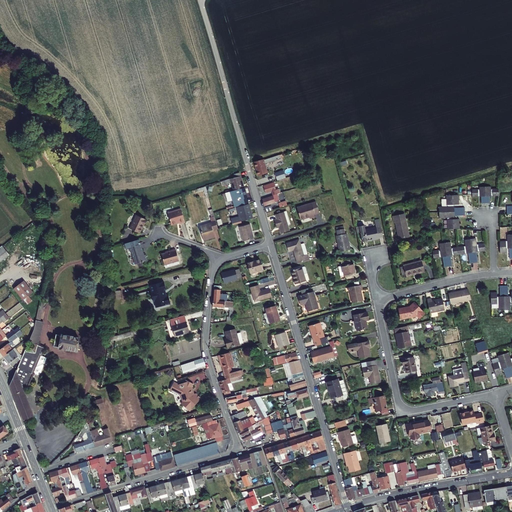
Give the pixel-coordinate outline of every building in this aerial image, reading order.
[(199,79),(192,94),(198,97),(206,83),(199,79)] [(355,133),(336,138),(338,146),(341,145),(340,142),(356,137),(355,133)] [(254,163),(259,177),(268,174),(265,166),(281,161),(280,157),(264,162),(264,160),(254,163)] [(223,187),(231,185),(233,192),(244,189),(241,178),(221,183),(223,187)] [(276,186),(262,190),(264,196),(278,192),(276,186)] [(472,197),(481,196),(481,203),(488,203),(488,196),(498,195),(498,188),(490,189),(490,186),(478,187),(478,189),(471,189),(472,197)] [(207,187),(194,191),(196,195),(204,193),(206,201),(211,200),(207,187)] [(233,202),(235,208),(238,207),(248,204),(244,189),(233,192),(226,194),(227,198),(229,203),(233,202)] [(439,219),(447,219),(448,230),(459,229),(459,219),(453,219),(453,216),(464,216),(463,207),(452,208),(452,205),(457,204),(457,196),(445,196),(446,207),(438,207),(439,219)] [(263,201),(265,207),(276,204),(274,197),(267,200),(263,201)] [(316,203),(297,209),(301,220),(311,217),(312,220),(317,218),(315,215),(320,213),(316,203)] [(232,219),(233,225),(252,219),(248,204),(238,207),(240,212),(237,213),(238,217),(232,219)] [(181,209),(168,213),(172,225),(179,223),(180,225),(185,223),(181,209)] [(279,225),(281,233),(290,231),(284,211),(275,214),(277,219),(274,220),(276,226),(279,225)] [(395,224),(399,239),(409,237),(404,215),(393,217),(394,224),(395,224)] [(149,221),(139,217),(134,230),(143,233),(146,226),(147,226),(149,221)] [(211,224),(200,227),(204,241),(214,238),(212,231),(219,229),(215,217),(211,218),(210,219),(211,224)] [(253,224),(242,227),(246,241),(257,238),(253,224)] [(374,229),(364,231),(366,242),(377,240),(377,238),(382,237),(379,225),(374,226),(374,229)] [(341,237),(344,253),(354,251),(351,235),(349,235),(348,231),(341,233),(342,237),(341,237)] [(507,242),(500,242),(500,253),(505,253),(505,249),(509,249),(509,259),(511,258),(511,234),(507,235),(507,242)] [(477,264),(476,254),(485,253),(484,246),(477,247),(476,240),(465,242),(466,248),(451,250),(450,243),(439,245),(440,251),(433,252),(434,259),(443,258),(444,269),(451,268),(450,257),(468,255),(469,265),(477,264)] [(290,252),(294,265),(306,261),(304,257),(300,258),(295,242),(283,245),(285,253),(290,252)] [(128,252),(129,252),(133,264),(145,261),(142,249),(140,250),(137,244),(126,247),(128,252)] [(5,247),(0,251),(0,264),(11,255),(5,247)] [(169,252),(163,253),(166,265),(180,261),(177,251),(170,253),(169,252)] [(266,269),(263,259),(250,263),(253,272),(266,269)] [(404,267),(407,277),(424,272),(421,262),(404,267)] [(345,277),(345,278),(355,275),(353,265),(343,268),(339,269),(341,278),(345,277)] [(292,271),(296,285),(307,282),(303,268),(292,271)] [(239,282),(236,272),(230,274),(230,275),(227,275),(221,277),(221,278),(224,286),(239,282)] [(158,300),(160,306),(174,302),(172,295),(170,295),(168,289),(170,288),(168,281),(154,284),(156,291),(154,292),(156,300),(158,300)] [(26,282),(15,290),(24,302),(35,294),(26,282)] [(511,289),(511,290),(511,294),(508,294),(508,284),(500,284),(500,294),(496,294),(496,290),(491,290),(492,302),(499,302),(499,308),(511,308),(510,301),(511,301),(511,289)] [(263,289),(262,285),(254,288),(258,301),(275,296),(273,288),(262,291),(261,289),(263,289)] [(349,287),(352,303),(362,301),(360,291),(362,290),(361,285),(349,287)] [(222,290),(216,289),(215,303),(229,303),(229,297),(221,297),(222,290)] [(307,304),(309,311),(320,308),(316,291),(301,296),(303,305),(307,304)] [(448,294),(451,305),(468,301),(466,291),(461,292),(461,291),(448,294)] [(427,299),(430,313),(444,310),(441,298),(437,299),(438,300),(432,302),(431,298),(427,299)] [(229,303),(215,303),(214,311),(225,310),(225,312),(229,312),(235,311),(235,303),(229,303)] [(408,310),(398,312),(401,323),(416,318),(419,321),(425,315),(412,304),(408,310)] [(267,310),(272,324),(281,321),(277,307),(267,310)] [(367,313),(354,316),(357,331),(368,329),(366,322),(369,321),(367,313)] [(182,317),(163,322),(168,339),(187,334),(182,317)] [(310,328),(315,344),(325,341),(321,325),(310,328)] [(395,330),(399,349),(410,346),(406,327),(395,330)] [(104,339),(104,344),(135,335),(134,331),(104,339)] [(240,347),(236,331),(226,334),(228,343),(226,344),(228,350),(240,347)] [(289,343),(286,332),(276,336),(279,346),(289,343)] [(50,342),(54,343),(53,347),(61,349),(61,351),(68,352),(68,350),(76,351),(77,347),(80,347),(81,343),(77,343),(78,338),(70,336),(70,334),(64,333),(64,335),(56,334),(55,338),(51,338),(50,342)] [(11,384),(24,419),(33,416),(23,387),(27,385),(28,386),(33,373),(32,372),(41,350),(37,348),(39,344),(29,340),(19,364),(11,384)] [(355,351),(357,360),(368,358),(366,349),(368,348),(367,342),(345,347),(347,353),(355,351)] [(7,348),(0,353),(0,355),(3,360),(12,353),(7,348)] [(313,354),(316,365),(336,359),(333,349),(313,354)] [(12,353),(3,360),(11,370),(19,364),(12,353)] [(221,362),(222,362),(225,372),(235,369),(231,354),(219,357),(221,362)] [(281,367),(301,360),(299,354),(287,357),(288,358),(288,359),(282,361),(282,363),(280,363),(280,364),(281,367)] [(494,366),(497,377),(502,376),(501,371),(504,370),(507,381),(511,379),(511,370),(511,368),(511,367),(511,360),(511,361),(509,355),(499,358),(500,364),(494,366)] [(405,366),(407,374),(417,372),(414,358),(401,361),(403,367),(405,366)] [(197,361),(182,366),(183,372),(199,367),(197,361)] [(295,376),(306,372),(302,361),(292,364),(295,376)] [(368,378),(370,386),(379,384),(374,361),(360,364),(363,379),(368,378)] [(470,380),(466,363),(462,364),(463,368),(453,370),(455,375),(449,377),(451,387),(459,386),(458,382),(470,380)] [(275,385),(270,369),(268,370),(271,381),(265,383),(266,387),(275,385)] [(486,370),(473,372),(476,384),(489,381),(486,370)] [(244,376),(243,374),(220,380),(225,392),(231,390),(229,383),(232,382),(232,380),(244,376)] [(294,391),(310,386),(307,376),(300,378),(301,380),(302,380),(302,383),(293,386),(294,391)] [(440,382),(439,377),(431,378),(433,384),(424,386),(425,394),(429,393),(430,397),(435,396),(434,392),(437,391),(438,396),(445,394),(444,390),(442,390),(441,386),(437,387),(437,383),(440,382)] [(182,401),(180,403),(189,411),(201,398),(196,392),(194,393),(191,387),(193,382),(185,379),(184,382),(178,384),(174,381),(169,389),(175,393),(177,392),(178,391),(182,401)] [(329,384),(334,399),(344,396),(340,381),(329,384)] [(291,388),(290,382),(280,384),(281,390),(291,388)] [(300,398),(312,395),(310,389),(297,393),(289,394),(291,399),(300,398)] [(233,397),(232,393),(226,394),(228,403),(239,401),(239,400),(243,398),(243,395),(233,397)] [(375,403),(377,411),(387,409),(384,395),(370,398),(372,404),(375,403)] [(253,405),(260,418),(256,420),(253,415),(250,418),(252,422),(254,425),(258,422),(263,419),(266,417),(256,398),(238,404),(240,409),(253,405)] [(291,403),(288,404),(292,417),(297,434),(306,431),(304,425),(306,424),(304,418),(307,417),(307,418),(317,415),(315,409),(298,414),(295,405),(294,406),(292,402),(291,403)] [(248,415),(246,410),(232,416),(239,432),(245,429),(240,418),(248,415)] [(453,426),(450,412),(441,414),(445,428),(453,426)] [(475,412),(461,415),(464,427),(478,424),(478,425),(486,424),(483,415),(477,416),(475,412)] [(197,419),(199,426),(200,425),(211,422),(209,416),(197,419)] [(269,416),(266,417),(263,419),(267,433),(274,431),(269,416)] [(288,418),(291,429),(290,429),(291,435),(297,434),(292,417),(288,418)] [(281,418),(276,420),(282,438),(287,437),(285,431),(281,418)] [(346,421),(335,424),(337,430),(347,427),(346,421)] [(218,437),(213,422),(211,422),(200,425),(204,441),(210,439),(212,444),(218,442),(217,437),(218,437)] [(254,425),(252,426),(240,433),(245,441),(253,436),(254,438),(260,435),(259,433),(260,433),(259,431),(252,435),(249,430),(260,424),(258,422),(254,425)] [(428,422),(408,426),(411,441),(420,439),(419,436),(431,433),(428,422)] [(437,431),(444,429),(442,423),(435,425),(437,431)] [(0,438),(1,438),(2,440),(12,432),(6,425),(0,429),(0,438)] [(377,428),(381,446),(391,443),(387,426),(377,428)] [(84,432),(83,435),(86,448),(95,445),(90,427),(87,428),(88,431),(84,432)] [(92,428),(92,427),(90,427),(95,445),(102,442),(100,435),(97,436),(94,428),(92,428)] [(322,448),(323,451),(328,449),(323,430),(317,432),(320,442),(322,441),(323,446),(321,446),(322,448)] [(479,444),(483,443),(484,447),(498,444),(497,437),(495,437),(493,430),(477,432),(479,444)] [(354,446),(349,431),(338,434),(339,438),(340,438),(344,449),(354,446)] [(310,434),(314,444),(320,442),(317,432),(310,434)] [(316,453),(316,450),(314,444),(310,434),(304,436),(307,446),(311,445),(314,454),(316,453)] [(457,435),(445,438),(448,447),(459,444),(457,435)] [(298,439),(301,448),(307,446),(304,436),(298,439)] [(292,441),(295,450),(301,448),(298,439),(292,441)] [(285,443),(291,461),(298,459),(297,456),(295,450),(292,441),(285,443)] [(279,445),(285,463),(291,461),(285,443),(279,445)] [(215,444),(172,457),(175,467),(218,456),(215,444)] [(285,463),(279,445),(273,447),(276,457),(279,455),(280,461),(282,461),(283,464),(285,463)] [(266,449),(269,459),(276,457),(273,447),(266,449)] [(12,459),(7,461),(8,463),(24,455),(22,450),(16,453),(16,455),(11,457),(12,459)] [(253,462),(256,470),(270,466),(265,451),(240,458),(245,472),(251,471),(248,463),(253,462)] [(356,451),(344,455),(347,464),(348,463),(349,466),(351,473),(362,469),(356,451)] [(155,461),(151,462),(153,470),(157,469),(159,472),(173,468),(171,462),(166,463),(165,460),(160,462),(159,460),(157,460),(157,458),(159,457),(157,452),(153,453),(155,461)] [(316,463),(330,459),(328,452),(314,456),(316,463)] [(446,452),(440,453),(446,473),(451,470),(446,452)] [(473,472),(484,470),(483,465),(481,460),(481,459),(480,456),(479,453),(474,454),(477,464),(471,466),(473,472)] [(114,472),(108,454),(97,457),(103,475),(111,472),(114,472)] [(14,465),(20,462),(21,465),(27,462),(24,455),(8,463),(9,465),(13,463),(14,465)] [(97,457),(89,460),(92,467),(94,467),(97,474),(100,473),(100,476),(103,475),(97,457)] [(229,476),(245,472),(240,458),(213,466),(215,473),(236,466),(237,469),(232,470),(232,469),(227,470),(229,476)] [(465,459),(452,463),(455,473),(468,470),(465,459)] [(484,464),(486,470),(497,467),(496,461),(489,463),(488,459),(481,460),(483,465),(484,464)] [(88,468),(86,461),(79,463),(84,481),(87,481),(86,477),(88,477),(86,469),(88,468)] [(145,461),(131,465),(134,475),(148,470),(145,461)] [(17,471),(11,473),(13,475),(29,468),(27,462),(21,465),(22,467),(16,469),(17,471)] [(411,477),(411,476),(403,477),(403,482),(407,482),(408,485),(419,483),(415,462),(413,463),(413,465),(412,465),(414,477),(411,477)] [(79,463),(70,466),(72,473),(76,472),(78,480),(80,480),(81,482),(84,481),(79,463)] [(437,468),(418,472),(421,481),(439,477),(439,475),(444,474),(441,465),(436,466),(437,468)] [(207,477),(215,474),(215,473),(213,466),(202,469),(204,474),(205,477),(207,477)] [(396,473),(399,489),(405,488),(403,482),(403,477),(400,466),(384,469),(386,474),(396,473)] [(67,474),(65,467),(58,469),(60,478),(64,477),(64,475),(67,474)] [(25,485),(33,482),(29,468),(13,475),(15,479),(23,475),(25,480),(24,481),(25,485)] [(293,481),(280,468),(276,472),(289,486),(293,483),(293,481)] [(60,487),(51,489),(53,496),(59,494),(58,492),(64,491),(60,478),(58,469),(49,472),(51,479),(55,478),(57,486),(59,485),(60,487)] [(110,485),(117,483),(114,472),(111,472),(112,476),(107,477),(110,485)] [(370,474),(374,486),(369,487),(371,495),(381,492),(380,490),(377,479),(375,472),(370,474)] [(206,481),(205,479),(205,477),(204,474),(193,477),(196,487),(207,484),(206,481)] [(253,486),(251,476),(244,478),(245,480),(239,482),(241,489),(253,486)] [(66,498),(70,497),(64,477),(60,478),(64,491),(66,498)] [(182,480),(185,490),(196,487),(193,477),(182,480)] [(391,489),(389,477),(377,479),(380,490),(391,489)] [(351,479),(344,481),(350,501),(357,499),(355,492),(351,479)] [(171,483),(174,493),(185,490),(182,480),(171,483)] [(338,491),(336,482),(332,483),(330,483),(332,493),(338,491)] [(160,486),(162,497),(174,493),(171,483),(160,486)] [(149,489),(151,500),(162,497),(160,486),(149,489)] [(134,499),(148,495),(146,488),(132,492),(132,494),(128,495),(131,505),(135,504),(134,499)] [(507,502),(505,488),(493,490),(494,502),(501,501),(501,503),(507,502)] [(493,490),(483,492),(485,504),(495,503),(494,502),(493,490)] [(338,491),(332,493),(336,505),(341,503),(338,491)] [(249,503),(250,506),(252,511),(260,511),(265,511),(264,508),(257,510),(255,505),(259,504),(256,492),(250,493),(251,497),(247,498),(249,503)] [(331,502),(328,492),(316,496),(320,506),(331,502)] [(38,493),(31,496),(25,499),(28,505),(33,502),(35,508),(42,505),(38,493)] [(112,511),(120,511),(119,509),(115,498),(113,494),(107,496),(112,511)] [(439,505),(436,494),(430,495),(435,511),(442,511),(440,504),(439,505)] [(482,508),(480,494),(468,496),(470,510),(471,510),(482,508)] [(115,498),(119,509),(131,505),(128,495),(115,498)] [(435,511),(430,495),(420,497),(421,504),(427,503),(429,511),(435,511)] [(0,508),(1,508),(3,510),(11,504),(10,502),(14,500),(11,496),(7,498),(8,499),(4,503),(3,501),(0,503),(0,508)] [(207,509),(205,503),(209,502),(208,498),(198,501),(201,510),(207,509)] [(418,505),(417,498),(406,500),(409,511),(411,511),(415,511),(414,506),(418,505)] [(409,511),(406,500),(395,503),(397,509),(403,508),(404,511),(409,511)] [(278,505),(280,511),(286,511),(283,503),(278,505)]
